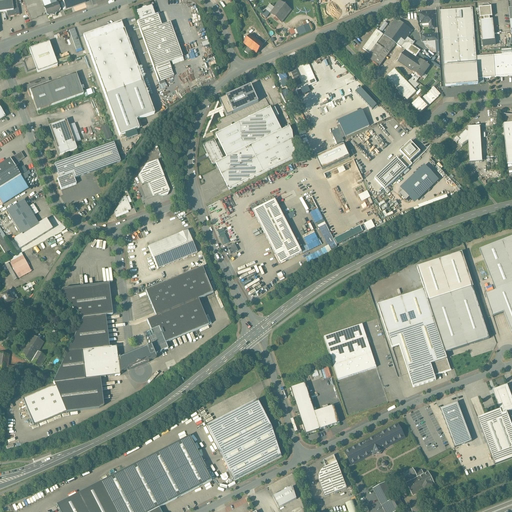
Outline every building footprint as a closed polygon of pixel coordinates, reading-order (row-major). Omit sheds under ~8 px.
[(0,0),(0,12),(6,12),(13,11),(11,0),(0,0)] [(17,0),(11,0),(13,11),(6,12),(7,16),(10,16),(11,17),(19,15),(17,0)] [(57,4),(55,0),(41,0),(45,8),(57,4)] [(83,0),(62,0),(66,10),(85,3),(83,0)] [(280,1),(270,13),(281,23),(291,10),(280,1)] [(45,8),(44,8),(46,15),(49,16),(52,15),(54,16),(55,14),(58,12),(60,10),(57,4),(45,8)] [(142,10),(136,12),(140,21),(155,16),(151,7),(146,8),(145,8),(142,9),(142,10)] [(491,7),(479,8),(480,18),(481,18),(489,17),(492,17),(491,7)] [(495,78),(494,56),(476,57),(472,9),(439,11),(445,87),(478,85),(478,79),(495,78)] [(429,13),(420,14),(420,23),(420,24),(421,24),(430,24),(430,29),(434,29),(433,20),(429,21),(429,14),(429,13)] [(157,15),(155,16),(140,21),(137,22),(153,68),(168,63),(172,62),(182,58),(170,23),(161,26),(157,15)] [(489,17),(481,18),(481,21),(480,21),(482,41),(495,40),(492,20),(490,20),(489,17)] [(384,35),(396,44),(401,37),(408,28),(396,19),(384,35)] [(99,30),(83,36),(105,96),(143,83),(121,22),(105,28),(103,27),(100,28),(99,30)] [(408,28),(401,37),(405,40),(412,31),(408,28)] [(76,50),(81,48),(75,29),(70,30),(76,50)] [(369,54),(384,35),(377,30),(363,49),(369,54)] [(264,45),(251,35),(244,44),(257,54),(264,45)] [(384,35),(369,54),(367,58),(379,67),(396,44),(384,35)] [(438,41),(423,42),(425,47),(429,46),(432,47),(433,53),(437,53),(437,48),(439,48),(438,41)] [(49,42),(29,49),(32,57),(36,69),(37,73),(57,66),(49,42)] [(420,51),(410,44),(397,62),(421,78),(429,67),(416,57),(420,51)] [(511,54),(494,56),(495,78),(511,76),(511,54)] [(32,57),(25,59),(23,62),(27,73),(36,69),(32,57)] [(168,63),(153,68),(158,83),(173,76),(168,63)] [(416,92),(394,69),(386,78),(407,100),(416,92)] [(77,71),(51,80),(50,77),(28,84),(31,94),(35,93),(40,108),(84,93),(77,71)] [(281,87),(288,85),(286,79),(288,78),(286,72),(277,75),(281,87)] [(143,83),(105,96),(119,137),(139,129),(136,121),(154,114),(143,83)] [(251,86),(220,100),(227,116),(237,112),(259,102),(251,86)] [(433,87),(413,106),(413,107),(421,115),(441,95),(433,87)] [(219,128),(214,131),(227,158),(224,160),(215,141),(203,146),(213,165),(216,164),(218,168),(219,170),(229,190),(296,158),(293,133),(290,127),(282,131),(271,108),(221,133),(219,128)] [(66,121),(49,127),(59,156),(77,149),(66,121)] [(511,123),(506,124),(503,124),(505,145),(511,143),(511,123)] [(106,140),(113,137),(107,124),(101,127),(106,140)] [(480,127),(467,128),(468,132),(468,142),(469,163),(482,162),(480,127)] [(466,131),(458,138),(459,138),(458,139),(457,138),(454,141),(457,144),(458,143),(459,144),(458,144),(462,147),(467,142),(468,142),(468,132),(467,133),(466,131)] [(340,138),(314,148),(324,173),(352,162),(345,144),(343,145),(340,138)] [(404,157),(410,163),(420,153),(410,143),(400,153),(404,157)] [(54,165),(59,179),(72,174),(74,179),(120,163),(113,144),(54,165)] [(21,153),(10,159),(15,167),(19,164),(18,163),(24,159),(21,153)] [(399,162),(406,170),(412,165),(410,163),(404,157),(399,162)] [(15,167),(10,159),(0,165),(0,188),(3,187),(20,176),(15,167)] [(396,159),(374,180),(384,190),(406,170),(399,162),(396,159)] [(169,191),(157,161),(146,165),(138,177),(141,186),(147,184),(152,198),(158,195),(163,197),(167,196),(169,191)] [(17,170),(24,180),(31,175),(25,166),(17,170)] [(424,166),(400,189),(414,204),(438,181),(424,166)] [(76,185),(74,179),(72,174),(59,179),(57,180),(61,190),(76,185)] [(20,176),(3,187),(11,200),(28,189),(20,176)] [(3,187),(0,188),(0,200),(2,204),(3,205),(11,200),(3,187)] [(368,191),(359,195),(362,202),(371,197),(368,191)] [(126,198),(123,199),(114,213),(115,216),(131,210),(126,198)] [(275,199),(253,211),(280,264),(302,253),(275,199)] [(28,208),(23,200),(6,211),(22,236),(39,226),(33,216),(28,208)] [(38,213),(33,205),(28,208),(33,216),(38,213)] [(368,231),(376,227),(372,220),(364,224),(368,231)] [(326,222),(319,225),(330,249),(365,233),(361,226),(333,238),(326,222)] [(187,230),(149,247),(158,270),(197,254),(187,230)] [(308,245),(301,248),(303,253),(321,245),(316,233),(304,238),(308,245)] [(511,237),(480,250),(496,291),(511,284),(511,237)] [(235,243),(228,247),(231,254),(239,251),(235,243)] [(307,263),(327,252),(325,248),(305,258),(307,263)] [(424,290),(428,302),(473,287),(462,253),(417,267),(424,290)] [(22,256),(5,265),(14,281),(31,272),(22,256)] [(203,268),(145,291),(156,317),(147,321),(152,334),(149,335),(149,336),(148,335),(147,336),(146,337),(147,338),(147,339),(150,346),(146,348),(147,352),(148,351),(152,360),(155,359),(156,359),(154,355),(168,349),(165,343),(208,326),(198,300),(214,293),(203,268)] [(488,294),(485,295),(492,316),(504,312),(511,332),(511,284),(496,291),(488,294)] [(108,285),(62,290),(59,294),(82,319),(105,316),(112,315),(108,285)] [(473,287),(428,302),(444,352),(490,337),(473,287)] [(424,290),(378,306),(392,348),(399,346),(409,374),(431,366),(431,364),(447,359),(444,352),(428,302),(424,290)] [(10,291),(1,296),(1,297),(1,299),(2,300),(3,300),(5,305),(9,303),(10,304),(18,300),(16,295),(13,297),(10,291)] [(105,316),(82,319),(54,382),(55,387),(66,412),(98,409),(103,406),(101,378),(85,380),(82,351),(109,348),(105,316)] [(362,325),(324,338),(339,380),(376,368),(362,325)] [(32,335),(19,356),(38,368),(45,356),(39,352),(45,343),(37,339),(32,335)] [(109,348),(82,351),(85,380),(101,378),(120,376),(120,374),(118,360),(117,354),(116,347),(109,348)] [(146,348),(118,360),(120,374),(121,373),(152,360),(148,351),(147,352),(146,348)] [(8,366),(9,355),(0,353),(0,371),(21,375),(21,373),(24,373),(25,368),(8,366)] [(451,370),(447,359),(431,364),(431,366),(434,376),(451,371),(451,370)] [(431,366),(409,374),(413,388),(436,380),(434,376),(431,366)] [(305,384),(291,388),(306,434),(325,428),(326,429),(327,427),(339,423),(334,406),(314,412),(305,384)] [(505,408),(507,412),(511,410),(511,398),(507,385),(506,386),(506,387),(498,390),(499,393),(498,395),(495,396),(500,409),(499,409),(500,410),(505,408)] [(55,387),(23,399),(33,427),(66,412),(55,387)] [(258,400),(206,426),(235,480),(281,456),(272,427),(258,400)] [(472,442),(457,403),(456,403),(457,404),(451,406),(441,410),(441,409),(440,409),(454,448),(472,442)] [(495,465),(511,458),(511,426),(507,412),(505,408),(500,410),(485,416),(486,420),(479,423),(495,465)] [(398,425),(345,452),(351,466),(372,455),(373,456),(376,454),(379,454),(381,451),(384,450),(384,449),(405,438),(398,425)] [(189,436),(100,482),(115,511),(160,511),(159,508),(212,480),(189,436)] [(325,497),(347,489),(336,462),(331,464),(331,465),(327,467),(325,468),(323,469),(321,471),(320,473),(319,474),(318,477),(318,480),(319,482),(320,485),(325,497)] [(413,468),(401,474),(412,495),(434,484),(428,472),(423,474),(417,477),(415,473),(413,468)] [(115,511),(100,482),(57,506),(59,511),(115,511)] [(379,500),(391,494),(385,483),(373,489),(379,500)] [(292,487),(273,497),(279,509),(296,500),(292,487)] [(382,506),(394,499),(391,494),(379,500),(382,506)] [(395,511),(404,508),(398,497),(394,499),(382,506),(385,511),(395,511)] [(425,499),(410,505),(412,511),(416,511),(428,508),(425,499)] [(349,511),(357,511),(354,500),(346,503),(349,511)]
